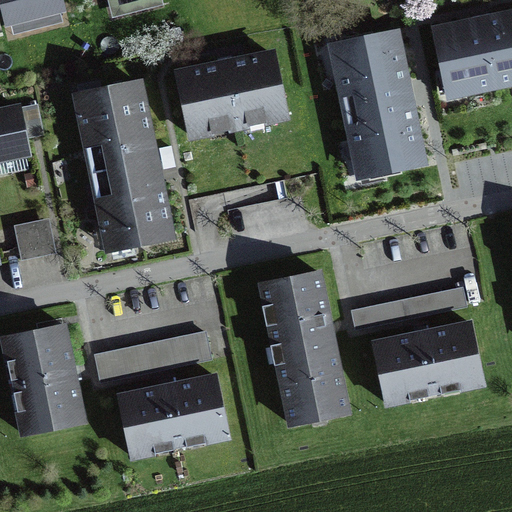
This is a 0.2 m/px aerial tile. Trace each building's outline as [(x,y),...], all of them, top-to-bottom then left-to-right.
[(0,0),(6,25),(62,11),(59,0),(0,0)] [(511,80),(511,16),(435,32),(447,94),(511,80)] [(398,52),(394,33),(334,45),(362,177),(422,165),(416,140),(414,141),(411,125),(413,125),(401,65),(398,66),(395,53),(398,52)] [(289,127),(275,58),(176,77),(190,147),(289,127)] [(177,244),(142,86),(75,100),(110,259),(177,244)] [(0,169),(32,163),(20,110),(0,114),(0,169)] [(46,223),(17,229),(23,258),(52,252),(46,223)] [(351,420),(322,279),(261,291),(290,432),(351,420)] [(464,293),(353,317),(357,335),(468,311),(464,293)] [(472,327),(376,347),(390,410),(486,390),(472,327)] [(67,332),(4,345),(23,442),(87,429),(67,332)] [(205,339),(96,362),(102,390),(211,367),(205,339)] [(217,381),(120,402),(133,464),(230,444),(217,381)]
